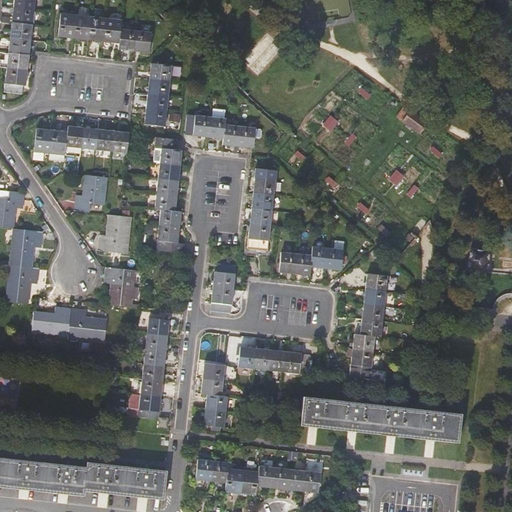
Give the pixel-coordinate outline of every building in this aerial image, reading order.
[(16,0),(7,93),(25,95),(26,86),(27,86),(35,0),(16,0)] [(121,25),(61,18),(59,41),(119,47),(119,54),(148,57),(150,38),(121,35),(122,25),(121,25)] [(151,67),(145,127),(164,128),(170,69),(151,67)] [(293,142),(278,158),(295,171),(329,200),(384,246),(397,229),(310,154),(374,89),(356,76),(355,76),(354,77),(353,78),(352,79),(348,83),(340,92),(302,131),(293,142)] [(417,138),(425,126),(424,125),(401,109),(393,120),(417,138)] [(203,139),(205,119),(190,117),(187,137),(203,139)] [(220,121),(205,119),(203,139),(217,141),(219,127),(220,121)] [(231,148),(234,128),(219,127),(217,141),(217,146),(228,147),(226,163),(229,164),(231,148)] [(248,130),(234,128),(231,148),(246,150),(246,144),(251,145),(253,143),(254,136),(252,135),(248,134),(248,130)] [(67,148),(123,155),(125,141),(126,136),(69,129),(68,136),(39,133),(36,155),(66,158),(67,148)] [(434,145),(440,137),(434,132),(428,141),(434,145)] [(145,241),(143,253),(171,256),(175,214),(170,213),(176,153),(169,152),(170,141),(149,139),(147,150),(157,151),(155,166),(150,211),(156,212),(153,242),(145,241)] [(416,194),(435,205),(441,193),(453,169),(460,156),(462,153),(463,151),(451,145),(444,140),(416,194)] [(157,151),(147,150),(146,165),(155,166),(157,151)] [(292,175),(295,171),(278,158),(276,160),(292,175)] [(256,173),(247,252),(266,255),(275,175),(256,173)] [(100,207),(104,178),(86,176),(84,176),(81,198),(73,197),(71,213),(86,215),(87,205),(100,207)] [(6,189),(5,198),(0,197),(0,225),(8,226),(11,205),(19,206),(21,190),(6,189)] [(107,217),(105,237),(97,236),(95,251),(109,253),(110,244),(122,245),(125,220),(107,217)] [(24,228),(23,237),(9,236),(2,299),(22,302),(25,282),(33,283),(34,267),(27,266),(30,245),(37,246),(39,230),(24,228)] [(311,258),(280,255),(278,275),(309,279),(310,273),(340,276),(342,256),(312,252),(311,258)] [(465,253),(463,275),(481,277),(484,255),(465,253)] [(210,273),(208,287),(228,289),(230,266),(214,265),(214,273),(210,273)] [(107,283),(105,303),(126,306),(127,295),(133,296),(134,286),(128,285),(130,270),(102,267),(100,282),(107,283)] [(351,361),(348,381),(382,386),(383,375),(369,373),(373,339),(379,340),(385,281),(366,278),(360,338),(353,337),(351,353),(351,361)] [(228,289),(208,287),(206,312),(225,315),(228,289)] [(31,329),(56,333),(57,321),(66,322),(64,334),(100,338),(102,321),(82,318),(82,310),(53,306),(52,314),(33,312),(31,329)] [(136,406),(135,414),(153,416),(153,409),(155,409),(164,319),(145,316),(135,406),(136,406)] [(238,348),(235,368),(296,374),(296,372),(305,373),(306,357),(298,356),(298,355),(238,348)] [(205,396),(202,425),(222,427),(225,398),(220,397),(223,366),(203,364),(199,395),(205,396)] [(298,402),(295,432),(302,433),(345,438),(394,443),(436,448),(451,450),(455,420),(298,402)] [(165,418),(156,417),(155,429),(164,430),(165,418)] [(64,488),(81,490),(82,486),(98,488),(139,493),(156,495),(159,468),(85,459),(84,464),(0,454),(0,480),(26,484),(64,488)] [(195,460),(193,481),(223,485),(223,492),(252,496),(252,489),(275,491),(312,496),(315,475),(255,467),(254,474),(225,470),(226,464),(195,460)] [(313,503),(312,511),(332,511),(333,506),(313,503)]
